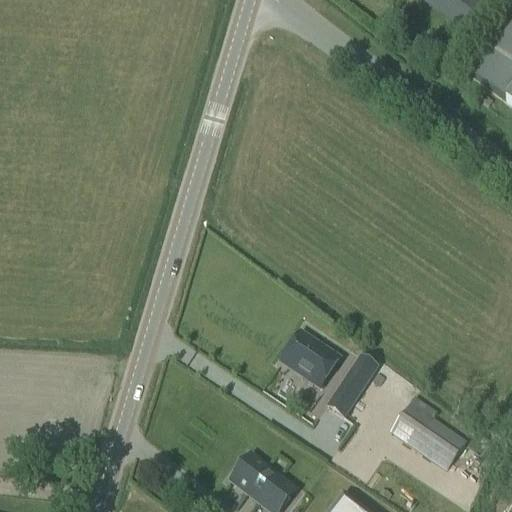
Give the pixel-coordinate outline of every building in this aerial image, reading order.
[(476,0),(412,0),(472,43),(494,13),(476,0)] [(511,110),(511,27),(472,81),(511,110)] [(335,364),(337,361),(298,336),(278,366),(317,391),(330,371),(345,381),(349,374),(335,364)] [(345,381),(325,410),(343,422),(376,372),(358,360),(349,374),(345,381)] [(408,408),(389,436),(445,475),(464,447),(408,408)] [(277,511),(293,493),(255,462),(235,488),(266,511),(277,511)] [(333,511),(341,496),(311,479),(302,494),(333,511)] [(511,511),(511,490),(496,511),(511,511)] [(358,511),(342,499),(332,511),(358,511)]
